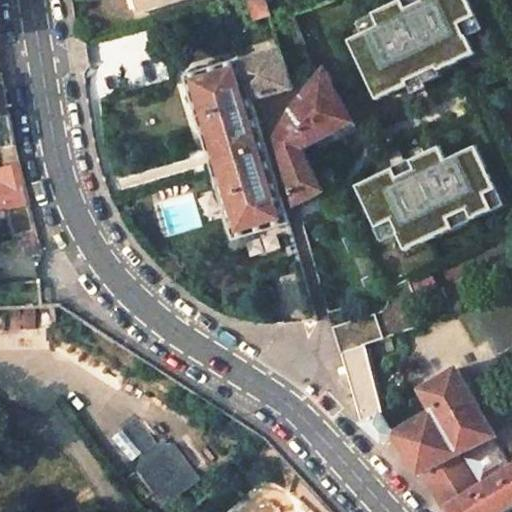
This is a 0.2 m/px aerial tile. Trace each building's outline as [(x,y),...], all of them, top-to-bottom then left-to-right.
[(128,0),(131,10),(136,12),(140,12),(136,0),(128,0)] [(136,0),(140,12),(140,13),(190,0),(136,0)] [(251,0),(257,19),(271,14),(266,0),(251,0)] [(363,34),(349,41),(370,85),(381,80),(388,96),(409,86),(410,86),(407,78),(420,72),(422,77),(424,76),(438,69),(439,72),(476,55),(467,36),(461,24),(477,17),(468,0),(422,0),(423,1),(407,9),(403,0),(373,14),(374,17),(379,27),(363,34)] [(422,0),(403,0),(407,9),(423,1),(422,0)] [(379,27),(374,17),(359,24),(363,34),(379,27)] [(482,28),(477,17),(461,24),(467,36),(482,28)] [(282,50),(188,78),(235,239),(289,224),(253,101),(293,89),(282,50)] [(354,122),(327,71),(292,113),(279,139),(298,203),(323,191),(303,150),(354,122)] [(407,78),(410,86),(409,86),(413,95),(429,87),(424,76),(422,77),(420,72),(407,78)] [(0,113),(8,113),(4,87),(0,87),(0,113)] [(0,148),(16,146),(10,114),(8,113),(0,113),(0,148)] [(389,156),(351,174),(372,216),(388,208),(394,220),(392,220),(401,239),(439,222),(434,212),(452,204),(456,213),(489,198),(481,182),(492,177),(471,134),(442,148),(435,134),(400,151),(404,159),(393,164),(389,156)] [(384,144),(389,156),(393,164),(404,159),(400,151),(394,139),(384,144)] [(4,208),(30,203),(22,170),(2,174),(1,176),(3,184),(0,184),(0,201),(1,206),(4,208)] [(481,182),(489,198),(499,193),(492,177),(481,182)] [(434,212),(439,222),(456,213),(452,204),(434,212)] [(388,208),(372,216),(377,227),(392,220),(394,220),(388,208)] [(336,251),(313,258),(331,315),(342,355),(366,348),(354,308),(336,251)] [(366,348),(342,355),(363,424),(382,413),(366,348)] [(394,434),(396,436),(395,437),(398,442),(420,476),(422,474),(461,455),(497,437),(458,369),(421,390),(433,411),(394,434)] [(382,413),(363,424),(385,443),(395,437),(396,436),(394,434),(382,413)] [(177,450),(145,476),(167,503),(198,477),(177,450)] [(461,455),(422,474),(444,509),(481,486),(461,455)] [(448,511),(501,511),(511,505),(511,466),(481,486),(444,509),(445,511),(447,510),(448,511)]
